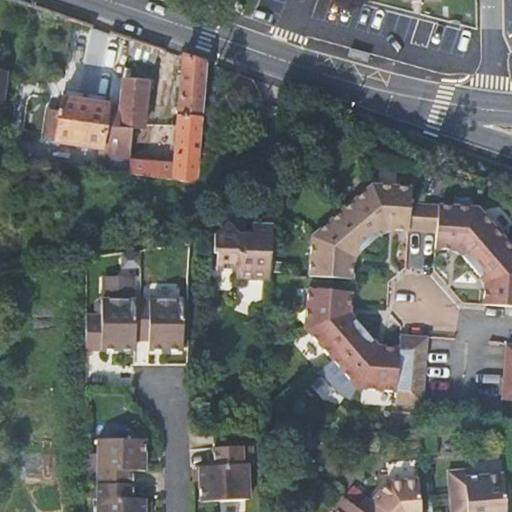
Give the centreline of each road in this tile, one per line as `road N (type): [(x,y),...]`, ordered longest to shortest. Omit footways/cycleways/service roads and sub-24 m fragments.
road 1 (secondary): [(103,0),(374,87)]
road 2 (secondary): [(374,87),(511,142)]
road 3 (secondary): [(374,87),(511,111)]
